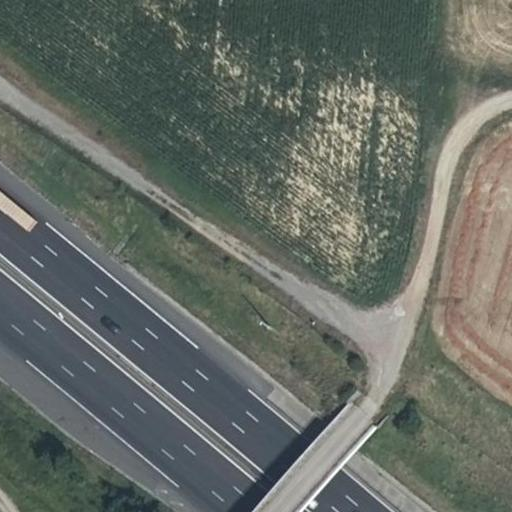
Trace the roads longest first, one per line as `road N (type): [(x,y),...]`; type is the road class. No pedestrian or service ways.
road 1 (track): [(511,95),(485,104),(455,133),(375,406),(288,511)]
road 2 (track): [(398,335),(316,302),(0,85)]
road 3 (motorway): [(343,511),(0,229)]
road 4 (motorway): [(0,305),(247,511)]
